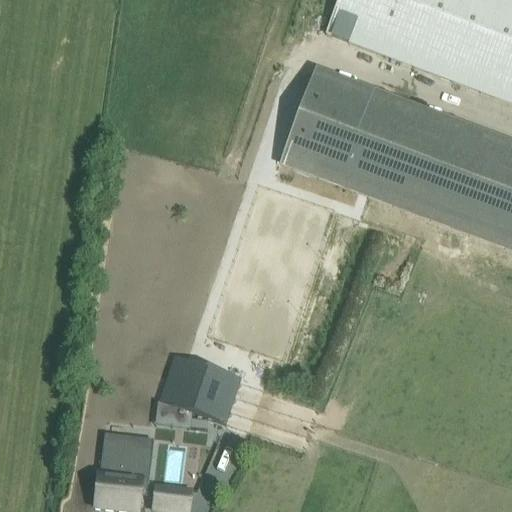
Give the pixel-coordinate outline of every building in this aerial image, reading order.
[(511,0),(335,0),(322,35),(511,106),(511,0)] [(511,149),(316,76),(281,170),(511,256),(511,149)] [(225,427),(240,383),(174,361),(159,405),(225,427)] [(208,422),(192,421),(191,429),(207,431),(208,422)] [(95,510),(107,511),(137,511),(139,499),(145,499),(153,442),(104,437),(99,478),(95,510)]
